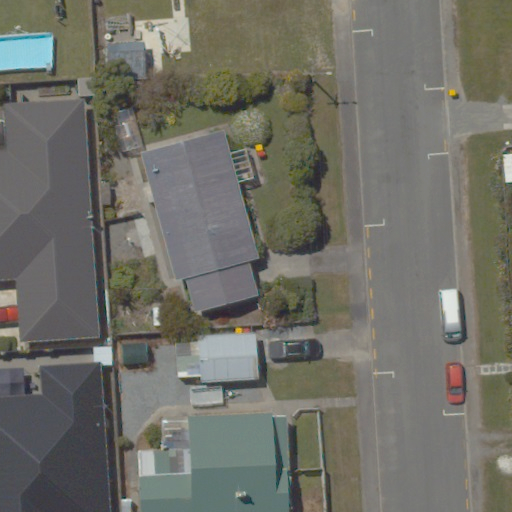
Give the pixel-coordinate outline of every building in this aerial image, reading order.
[(188,277),(196,305),(262,287),(254,259),(263,256),(227,124),(136,149),(172,281),(188,277)] [(98,153),(63,154),(65,208),(99,207),(98,153)] [(0,297),(0,434),(44,433),(43,411),(71,410),(66,295),(0,297)] [(261,329),(196,331),(197,380),(262,378),(261,329)] [(275,511),(273,402),(189,404),(191,469),(138,470),(138,511),(275,511)]
